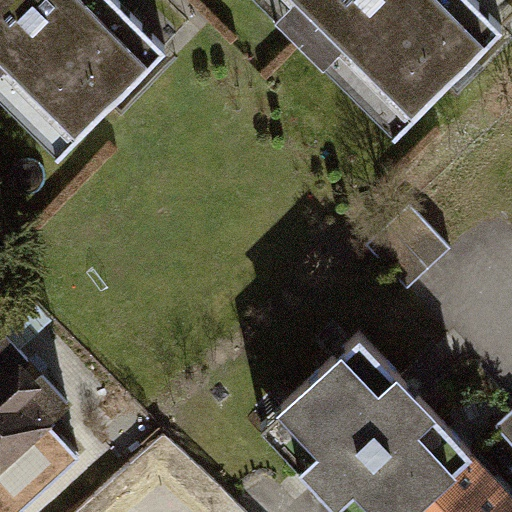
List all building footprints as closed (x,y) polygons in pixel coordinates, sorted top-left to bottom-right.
[(149,34),(114,0),(0,0),(0,93),(45,138),(149,34)] [(477,0),(253,0),(377,118),(484,6),(477,0)] [(0,462),(80,385),(4,306),(0,309),(0,462)] [(319,511),(390,511),(448,456),(332,337),(237,428),(319,511)] [(507,511),(448,456),(392,511),(507,511)] [(136,511),(216,511),(166,474),(136,511)]
